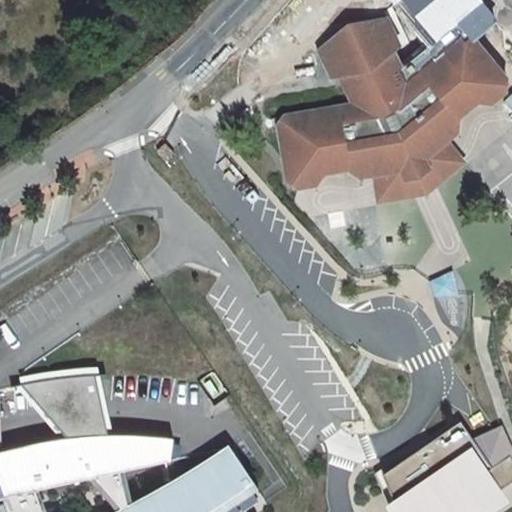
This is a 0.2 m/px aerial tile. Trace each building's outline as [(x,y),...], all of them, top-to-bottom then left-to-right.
[(427,164),(448,146),(466,129),(465,119),(486,100),(493,105),(509,90),(511,77),(473,42),(483,34),(490,28),(496,21),(479,0),(391,0),(442,50),(411,78),(398,51),(404,46),(391,20),(352,25),(323,52),(333,77),(343,78),(355,106),(284,117),(285,126),(281,126),(290,187),(298,194),(314,191),(324,178),(349,174),(356,183),(376,178),(402,172),(398,162),(419,150),(427,164)] [(168,143),(160,150),(169,161),(177,154),(168,143)] [(402,172),(376,178),(381,203),(433,195),(466,166),(448,146),(427,164),(419,150),(398,162),(402,172)] [(454,297),(451,277),(428,285),(431,300),(454,297)] [(76,431),(117,428),(114,413),(104,367),(86,368),(63,371),(50,373),(30,376),(66,418),(76,431)] [(500,492),(511,483),(511,456),(494,468),(479,447),(462,422),(384,476),(400,511),(483,511),(504,498),(500,492)] [(117,428),(76,431),(39,437),(0,447),(0,511),(199,511),(250,483),(264,482),(235,438),(135,497),(125,465),(173,453),(179,432),(117,428)] [(494,468),(511,456),(511,449),(503,431),(479,447),(494,468)]
